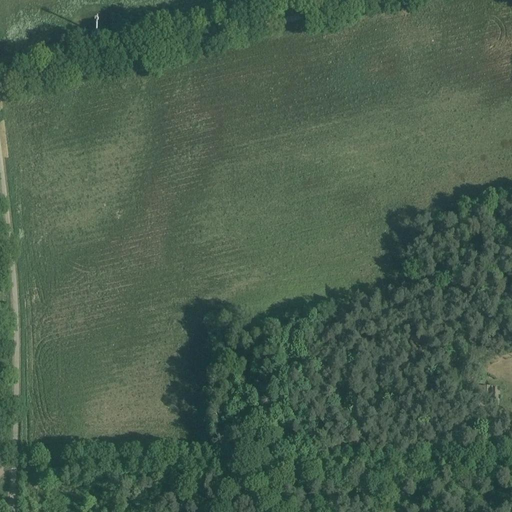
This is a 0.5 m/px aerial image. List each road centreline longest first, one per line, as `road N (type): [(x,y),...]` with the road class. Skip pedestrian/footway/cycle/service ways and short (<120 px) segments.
road 1 (track): [(511,463),(0,467)]
road 2 (track): [(0,86),(357,0)]
